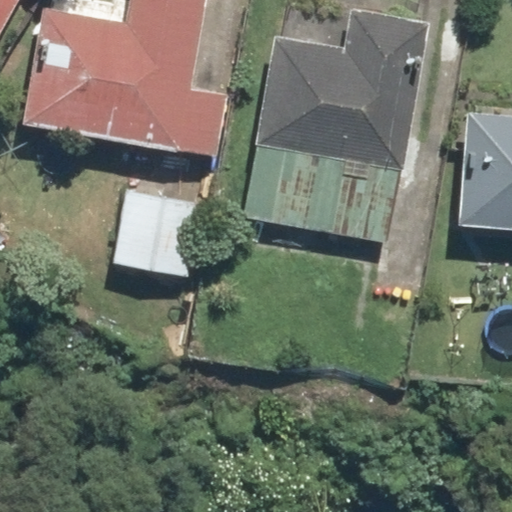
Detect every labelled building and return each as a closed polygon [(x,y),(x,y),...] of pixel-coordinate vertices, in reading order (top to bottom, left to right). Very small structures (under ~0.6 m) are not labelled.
[(0,0),(0,15),(8,0),(0,0)] [(29,13),(11,128),(208,158),(217,98),(181,92),(194,0),(120,0),(117,27),(29,13)] [(380,243),(416,25),(340,12),(333,51),(263,39),(233,218),(380,243)] [(511,121),(455,117),(445,228),(511,233),(511,121)] [(194,206),(121,195),(109,266),(183,277),(194,206)]
